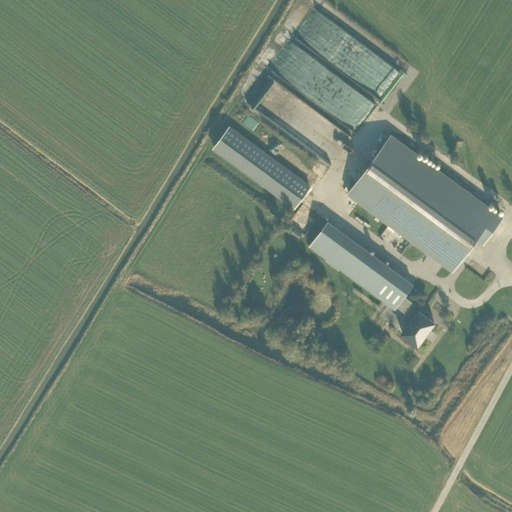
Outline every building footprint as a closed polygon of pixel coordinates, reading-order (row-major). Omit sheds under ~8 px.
[(298,59),(308,66),(314,57),(305,51),(306,49),(293,40),(287,48),(300,56),(298,59)] [(271,70),(267,79),(286,89),(287,87),(291,89),(295,81),(271,70)] [(249,112),(242,120),(254,130),(261,121),(249,112)] [(308,186),(229,127),(214,147),(293,206),(308,186)] [(390,136),(349,192),(453,269),(477,236),(485,242),(502,218),(390,136)] [(428,330),(434,322),(421,312),(425,308),(416,301),(415,303),(404,295),(413,284),(327,221),(309,245),(395,308),(397,306),(413,318),(402,333),(418,344),(424,336),(425,337),(429,331),(428,330)] [(299,238),(302,233),(295,228),(292,233),(299,238)]
